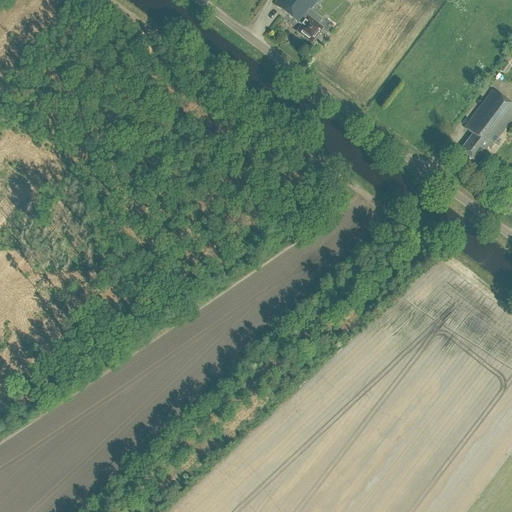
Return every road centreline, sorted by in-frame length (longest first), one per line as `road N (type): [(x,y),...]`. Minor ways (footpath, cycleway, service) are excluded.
road 1 (track): [(107,0),(511,305)]
road 2 (track): [(349,183),(0,418)]
road 3 (tertiary): [(511,236),(200,0)]
